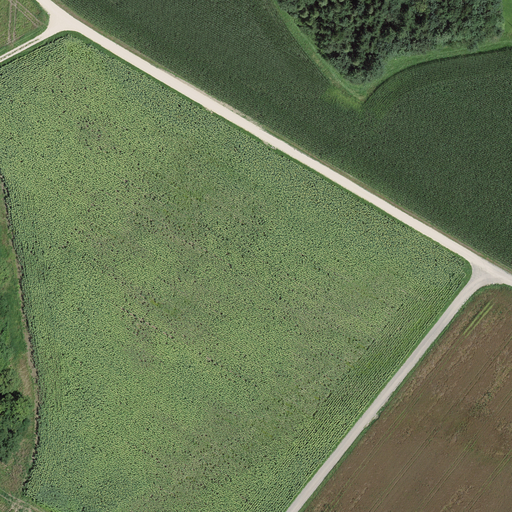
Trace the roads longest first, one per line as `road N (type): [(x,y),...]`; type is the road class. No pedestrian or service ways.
road 1 (track): [(511,283),(42,0)]
road 2 (track): [(290,511),(485,268)]
